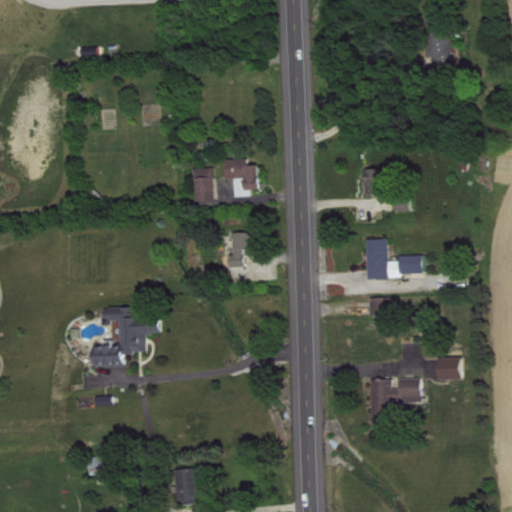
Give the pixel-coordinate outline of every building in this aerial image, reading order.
[(462,30),(437,33),(441,72),(466,69),(462,30)] [(235,162),(236,181),(254,180),(255,198),(261,198),(261,191),(269,191),(268,167),(257,167),(256,161),(235,162)] [(224,203),(223,170),(204,171),(205,203),(224,203)] [(374,196),(396,196),(396,170),(373,171),(374,196)] [(242,257),(235,258),(235,270),(254,269),(253,251),(261,251),(261,234),(242,235),(242,257)] [(431,257),(408,258),(408,263),(397,263),(397,241),(376,241),(377,279),(432,277),(431,257)] [(379,300),(379,318),(400,317),(399,299),(379,300)] [(103,369),(133,369),(133,355),(156,355),(156,336),(171,336),(171,319),(144,319),(144,309),(114,310),(114,322),(130,322),(130,348),(123,348),(122,342),(113,342),(113,348),(103,348),(103,369)] [(448,382),(471,382),(471,359),(448,360),(448,382)] [(380,382),(382,426),(403,426),(402,404),(431,403),(430,380),(408,381),(408,391),(402,391),(402,381),(380,382)] [(119,476),(118,459),(99,459),(100,477),(119,476)] [(211,506),(209,470),(186,471),(188,507),(211,506)]
